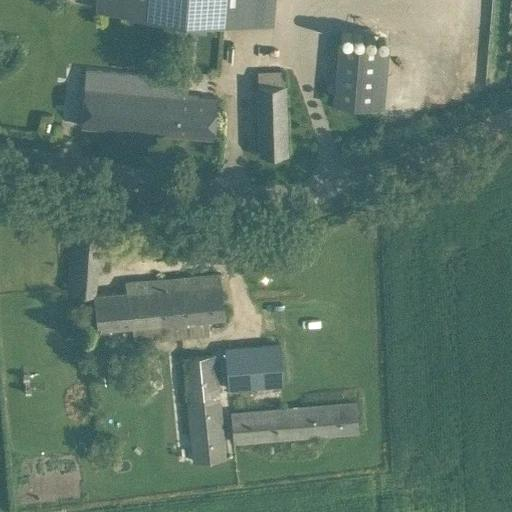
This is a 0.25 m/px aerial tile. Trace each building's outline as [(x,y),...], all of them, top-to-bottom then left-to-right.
[(273,0),(96,0),(96,7),(272,22),(273,0)] [(334,104),(382,108),(387,44),(340,40),(334,104)] [(187,78),(98,70),(85,69),(80,123),(212,135),(216,97),(186,95),(187,78)] [(256,70),(259,134),(259,154),(287,153),(284,69),(256,70)] [(67,291),(94,293),(95,293),(97,268),(103,268),(106,224),(73,221),(71,241),(67,291)] [(95,293),(94,293),(97,327),(133,324),(134,340),(210,333),(208,317),(225,316),(221,272),(125,280),(126,290),(95,293)] [(224,347),(228,387),(283,382),(280,342),(224,347)] [(183,356),(193,459),(225,456),(214,353),(183,356)] [(355,400),(300,405),(230,411),(233,441),(357,430),(355,400)] [(164,424),(164,413),(138,414),(140,463),(167,462),(166,449),(179,449),(178,424),(164,424)]
